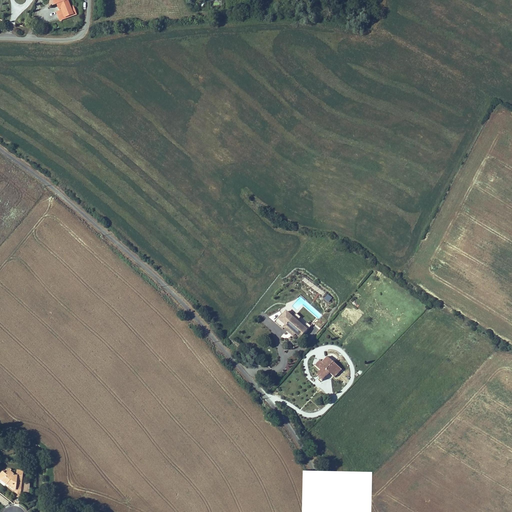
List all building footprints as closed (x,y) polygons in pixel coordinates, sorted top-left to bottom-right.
[(55,0),(57,3),(56,4),(59,12),(62,19),(76,14),(73,7),(70,8),(68,9),(65,1),(66,0),(55,0)] [(286,311),(276,323),(283,329),(284,328),(286,325),(292,330),(301,338),(308,330),(297,320),(293,317),(286,311)] [(326,358),(323,362),(322,363),(326,366),(321,371),(318,374),(317,375),(323,381),(330,373),(335,378),(342,370),(334,362),(333,364),(326,358)] [(315,366),(321,371),(326,366),(322,363),(323,362),(320,360),(315,366)] [(16,477),(15,476),(9,472),(7,476),(2,472),(0,474),(0,480),(6,485),(7,484),(9,486),(9,487),(10,487),(13,490),(14,490),(14,491),(20,492),(22,471),(16,471),(16,477)]
